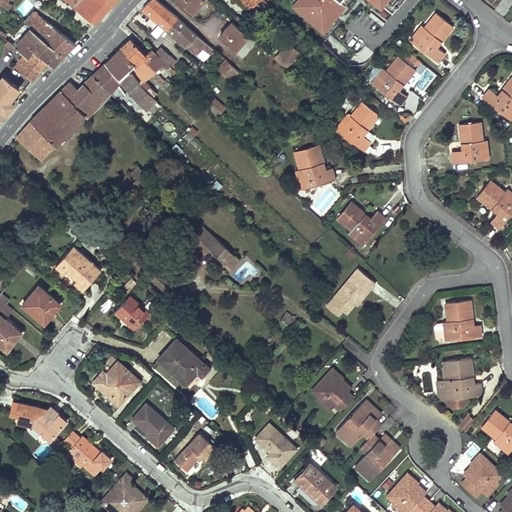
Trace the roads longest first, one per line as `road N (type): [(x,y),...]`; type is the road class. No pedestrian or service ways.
road 1 (residential): [(0,362),(20,379),(52,379),(192,498),(251,483),(285,511)]
road 2 (residential): [(500,25),(414,131),(411,161),(419,198),(498,266)]
road 3 (residential): [(427,424),(424,412),(389,387),(378,360),(429,285),(498,266)]
road 4 (tertiary): [(133,0),(0,143)]
